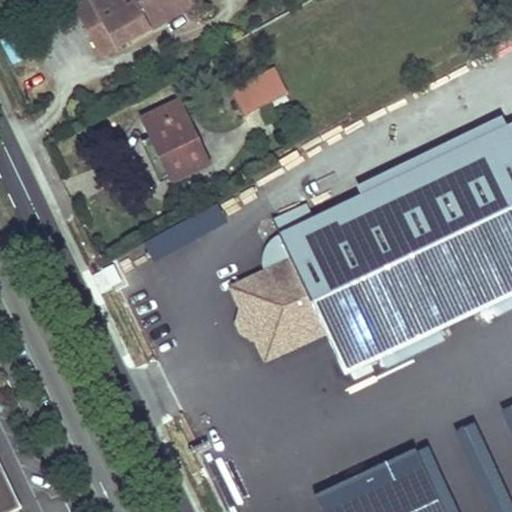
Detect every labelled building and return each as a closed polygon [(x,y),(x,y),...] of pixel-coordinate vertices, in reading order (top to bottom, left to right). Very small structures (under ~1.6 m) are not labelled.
[(177,8),(191,1),(190,0),(90,0),(75,8),(102,57),(180,14),(177,8)] [(180,14),(194,6),(191,1),(177,8),(180,14)] [(293,92),(279,67),(236,89),(250,115),(293,92)] [(181,104),(145,120),(153,139),(173,179),(175,184),(211,167),(181,104)] [(271,361),(327,335),(347,375),(384,357),(442,330),(485,310),(511,297),(511,134),(510,130),(317,220),(310,205),(276,221),(285,237),(280,240),(275,244),(271,248),(268,254),(266,260),(266,266),(266,271),(236,286),(248,311),(261,338),(271,361)] [(153,139),(144,144),(163,184),(173,179),(153,139)] [(511,297),(485,310),(490,322),(511,311),(511,297)] [(261,338),(248,311),(242,323),(249,337),(261,338)] [(442,330),(384,357),(390,369),(448,342),(442,330)] [(327,511),(445,511),(421,449),(319,489),(327,511)] [(0,509),(12,504),(0,478),(0,509)]
